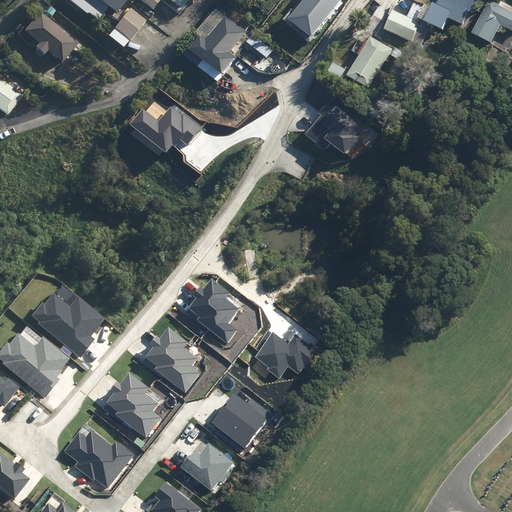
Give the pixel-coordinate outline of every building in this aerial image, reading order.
[(90,0),(114,18),(128,0),(90,0)] [(135,0),(152,12),(159,2),(156,0),(135,0)] [(162,0),(179,13),(189,0),(162,0)] [(311,36),(339,0),(304,0),(289,19),(311,36)] [(421,23),(439,31),(446,18),(460,25),(467,11),(471,13),(476,0),(436,0),(434,5),(430,4),(421,23)] [(470,36),(489,45),(498,26),(511,33),(511,13),(487,1),(470,36)] [(113,32),(128,43),(144,23),(129,11),(113,32)] [(382,30),(410,43),(418,24),(391,12),(382,30)] [(44,56),(59,68),(75,48),(37,16),(20,37),(35,49),(32,53),(41,60),(44,56)] [(56,24),(62,28),(66,24),(60,19),(56,24)] [(189,56),(221,81),(235,63),(229,58),(246,36),(225,20),(205,46),(200,42),(189,56)] [(345,77),(366,90),(390,51),(369,38),(345,77)] [(0,117),(4,121),(20,100),(0,83),(0,117)] [(143,109),(131,124),(166,152),(178,138),(187,145),(200,129),(172,106),(159,122),(143,109)] [(197,298),(187,310),(227,342),(237,330),(227,322),(238,309),(226,299),(229,294),(211,280),(203,290),(200,287),(194,295),(197,298)] [(43,302),(32,317),(81,356),(95,339),(89,335),(103,317),(78,298),(71,307),(54,293),(45,304),(43,302)] [(289,345),(274,333),(256,357),(269,367),(267,370),(279,378),(288,367),(297,373),(303,366),(311,372),(324,354),(297,334),(289,345)] [(8,342),(0,352),(0,360),(46,396),(59,379),(56,377),(70,359),(43,338),(36,347),(19,334),(11,345),(8,342)] [(0,401),(5,405),(19,387),(9,379),(6,382),(0,377),(0,401)] [(267,419),(233,393),(212,421),(245,447),(267,419)] [(102,492),(132,452),(116,440),(113,444),(93,430),(87,438),(79,432),(61,455),(69,461),(68,464),(73,467),(72,469),(102,492)] [(194,450),(181,467),(212,491),(234,463),(209,444),(201,455),(194,450)] [(0,487),(15,499),(30,480),(21,473),(24,469),(16,463),(15,465),(0,452),(0,487)] [(199,511),(201,510),(166,483),(156,496),(160,499),(150,511),(149,511),(145,509),(143,511),(199,511)] [(59,511),(58,511),(77,511),(65,503),(59,511)]
